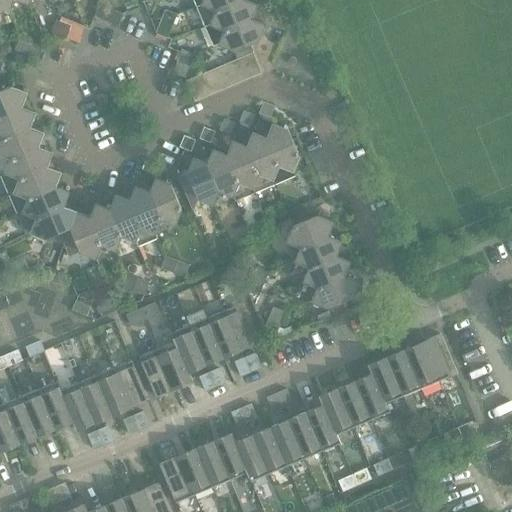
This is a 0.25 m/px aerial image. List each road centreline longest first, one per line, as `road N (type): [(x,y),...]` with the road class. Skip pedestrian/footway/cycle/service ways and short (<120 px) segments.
road 1 (residential): [(0,498),(407,324)]
road 2 (residential): [(166,125),(267,83),(314,103),(407,324)]
road 3 (residential): [(166,125),(134,49),(59,80),(94,164),(157,135)]
